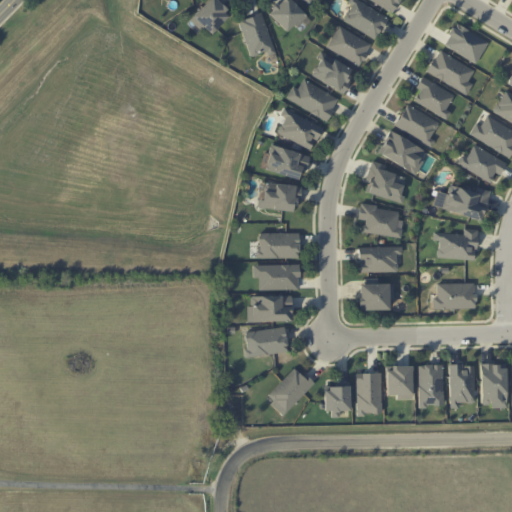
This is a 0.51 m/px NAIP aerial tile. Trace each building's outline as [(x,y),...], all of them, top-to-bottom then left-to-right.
[(208,0),(189,20),(200,30),(202,27),(211,34),(231,13),(216,0),(208,0)] [(280,0),(268,13),(286,31),(293,24),(297,27),(307,16),(290,0),(280,0)] [(387,15),(353,0),(350,0),(341,22),(377,38),(387,15)] [(370,0),(391,13),(398,0),(370,0)] [(275,53),(261,13),(238,21),(251,57),(266,51),(267,55),(275,53)] [(488,40),(453,24),(443,46),(478,63),(488,40)] [(360,65),(370,42),(336,27),(326,49),(360,65)] [(467,82),(474,70),(438,50),(426,72),(466,95),(472,85),(467,82)] [(341,92),(353,70),(322,53),(310,75),(341,92)] [(455,96),(422,76),(415,88),(419,90),(413,100),(442,117),(455,96)] [(286,98),(325,121),(338,99),(303,79),(297,89),(292,87),(286,98)] [(511,94),(504,90),(492,112),(511,122),(511,94)] [(440,123),(406,104),(394,126),(428,145),(440,123)] [(276,134),(311,150),(322,126),(282,109),(279,116),(283,117),(276,134)] [(480,126),(475,123),(469,134),(508,157),(511,150),(511,130),(486,115),(480,126)] [(427,151),(389,130),(377,153),(414,174),(427,151)] [(495,172),(499,175),(505,163),(471,144),(459,165),(489,182),(495,172)] [(309,156),(270,145),(263,170),(297,179),(300,168),(305,170),(309,156)] [(402,203),(404,196),(400,195),(405,177),(384,172),(385,165),(371,161),(363,193),(402,203)] [(258,209),(297,211),(298,185),(260,183),(258,209)] [(474,192),(448,185),(446,193),(436,191),(432,206),(481,219),(489,191),(476,187),(474,192)] [(363,233),(400,237),(401,229),(396,228),(398,210),(359,205),(358,219),(364,220),(363,233)] [(476,229),(463,229),(463,234),(433,233),(433,240),(438,240),(437,258),(475,260),(476,229)] [(257,233),(257,258),(299,257),(298,232),(257,233)] [(397,271),(396,253),(401,253),(401,246),(358,248),(358,261),(360,261),(361,272),(397,271)] [(299,289),(298,264),(253,265),(253,278),(259,277),(259,290),(299,289)] [(388,309),(388,300),(392,300),(392,283),(377,284),(377,278),(360,278),(360,310),(388,309)] [(474,283),(436,284),(436,297),(432,297),(432,309),(474,308),(474,283)] [(290,295),(247,297),(248,322),(291,321),(290,295)] [(243,332),(247,357),(287,351),(283,327),(243,332)] [(442,364),(417,365),(418,406),(443,406),(442,364)] [(473,365),(463,365),(463,364),(449,364),(450,408),(457,408),(457,403),(474,402),(473,365)] [(505,406),(505,364),(480,364),(480,407),(505,406)] [(411,365),(385,366),(386,395),(396,394),(396,399),(412,399),(411,365)] [(265,397),(283,415),(313,384),(295,367),(265,397)] [(380,373),(355,373),(356,413),(380,413),(380,373)] [(349,411),(349,381),(335,382),(335,388),(323,388),(324,412),(349,411)]
